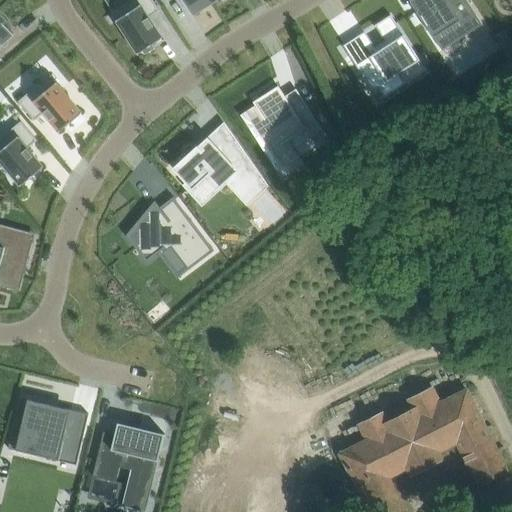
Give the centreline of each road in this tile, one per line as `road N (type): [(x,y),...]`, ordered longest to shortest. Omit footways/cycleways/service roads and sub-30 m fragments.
road 1 (residential): [(142,113),(95,168),(65,220),(52,297),(30,328)]
road 2 (residential): [(309,0),(238,39),(142,113)]
road 3 (residential): [(142,113),(58,0)]
road 4 (residential): [(30,328),(78,366),(147,382)]
